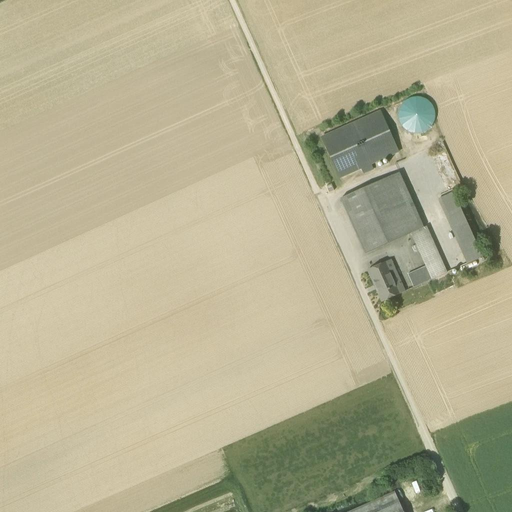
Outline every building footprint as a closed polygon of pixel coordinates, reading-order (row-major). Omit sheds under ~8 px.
[(434,123),(435,116),(433,109),(429,103),(423,99),(416,97),(409,99),(403,103),(399,109),(398,116),(400,123),(404,129),(410,133),(417,134),(424,133),(430,129),(434,123)] [(380,112),(322,138),(340,178),(398,152),(380,112)] [(387,159),(376,164),(378,170),(389,165),(387,159)] [(386,179),(340,199),(365,254),(411,234),(386,179)] [(454,188),(435,196),(466,264),(484,256),(454,188)] [(426,229),(411,236),(425,267),(431,280),(446,274),(426,229)] [(386,263),(368,270),(382,302),(400,294),(386,263)] [(425,267),(407,275),(413,288),(431,280),(425,267)] [(402,511),(394,493),(352,511),(402,511)]
